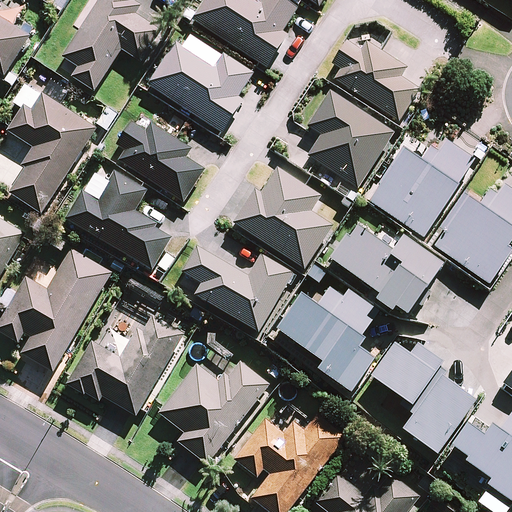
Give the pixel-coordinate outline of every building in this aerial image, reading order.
[(0,0),(0,67),(9,73),(33,36),(0,14),(0,0)] [(137,0),(99,0),(64,56),(80,66),(74,77),(95,91),(122,49),(141,62),(160,31),(135,15),(139,4),(137,0)] [(295,8),(283,0),(204,0),(192,18),(264,65),(284,34),(280,31),(295,8)] [(251,73),(183,29),(147,84),(219,131),(241,99),(236,96),(251,73)] [(359,50),(345,40),(332,60),(345,69),(336,81),(394,123),(418,90),(399,76),(404,68),(365,40),(359,50)] [(393,132),(329,90),(307,123),(322,133),(307,157),(355,189),(393,132)] [(95,128),(44,96),(33,113),(25,107),(9,132),(37,149),(10,192),(42,212),(95,128)] [(119,116),(109,108),(96,123),(107,131),(119,116)] [(131,153),(124,165),(184,203),(206,168),(180,152),(186,144),(149,121),(143,131),(129,122),(115,143),(131,153)] [(472,156),(442,137),(425,163),(400,147),(367,198),(422,234),(472,156)] [(318,195),(276,167),(260,192),(254,188),(233,221),(301,266),(329,225),(307,211),(318,195)] [(114,172),(97,201),(79,190),(64,216),(151,269),(170,238),(150,226),(153,221),(133,209),(144,190),(114,172)] [(511,231),(511,193),(499,185),(485,207),(461,191),(428,242),(489,281),(510,248),(504,244),(511,231)] [(0,275),(24,232),(0,218),(0,275)] [(387,248),(352,221),(326,256),(405,317),(443,267),(398,232),(387,248)] [(247,276),(198,247),(183,271),(203,282),(197,294),(257,330),(291,272),(260,254),(247,276)] [(110,273),(73,251),(48,292),(26,279),(0,322),(0,329),(18,340),(23,331),(32,336),(22,352),(52,370),(110,273)] [(376,310),(344,288),(327,311),(300,292),(276,326),(321,358),(315,365),(348,388),(370,355),(353,343),(376,310)] [(181,335),(146,314),(120,356),(92,340),(67,382),(97,399),(101,394),(135,414),(181,335)] [(437,358),(413,341),(406,351),(393,341),(370,373),(408,400),(437,358)] [(267,385),(236,361),(220,381),(199,364),(160,412),(185,432),(178,440),(205,462),(267,385)] [(473,396),(439,371),(400,425),(434,450),(473,396)] [(511,499),(511,401),(506,397),(481,432),(466,421),(448,446),(488,474),(484,480),(511,500),(511,499)] [(244,492),(268,511),(282,511),(343,436),(317,415),(303,433),(271,407),(231,458),(255,478),(244,492)] [(406,511),(418,498),(391,476),(370,501),(339,477),(318,504),(327,511),(406,511)] [(456,511),(460,508),(439,490),(430,502),(441,511),(456,511)]
